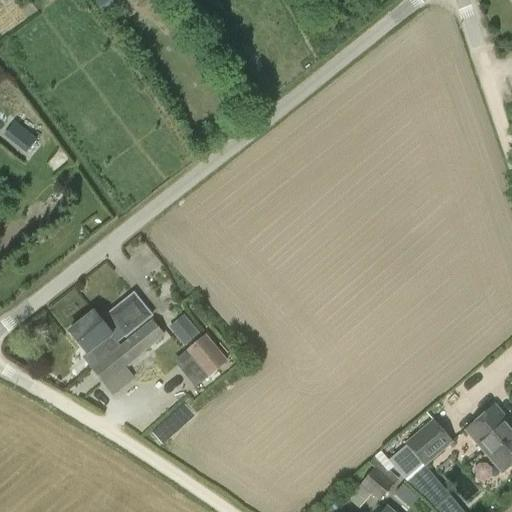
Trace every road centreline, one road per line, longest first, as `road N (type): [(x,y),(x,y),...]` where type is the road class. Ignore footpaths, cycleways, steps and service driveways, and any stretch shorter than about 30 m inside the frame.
road 1 (unclassified): [(0,334),(413,0)]
road 2 (track): [(226,511),(0,364)]
road 3 (track): [(511,137),(465,0)]
